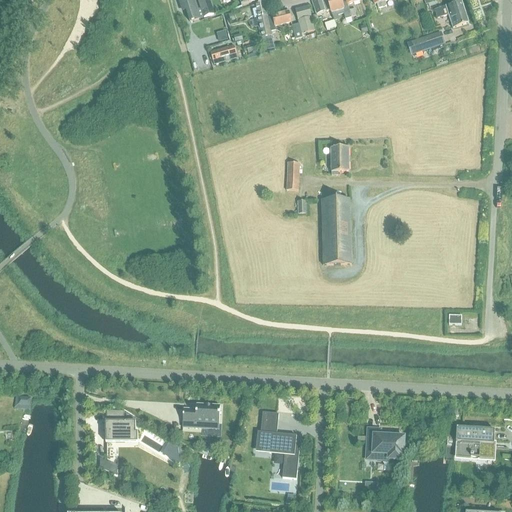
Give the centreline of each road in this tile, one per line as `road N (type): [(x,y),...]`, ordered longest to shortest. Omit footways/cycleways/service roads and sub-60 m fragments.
road 1 (residential): [(323,382),(78,370)]
road 2 (residential): [(486,341),(499,120)]
road 3 (residential): [(511,394),(323,382)]
road 4 (residential): [(323,382),(314,511)]
road 5 (residential): [(499,120),(507,0)]
